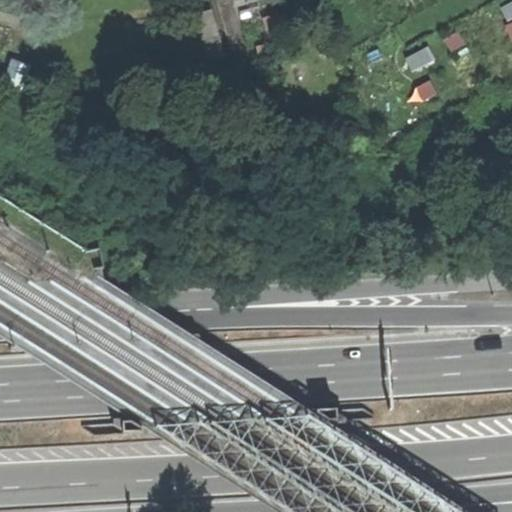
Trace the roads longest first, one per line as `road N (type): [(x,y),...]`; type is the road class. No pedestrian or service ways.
road 1 (trunk): [(0,486),(511,449)]
road 2 (trunk): [(511,361),(0,390)]
road 3 (tertiary): [(511,278),(156,314)]
road 4 (secondary): [(511,313),(156,314)]
road 5 (secondary): [(156,314),(0,319)]
